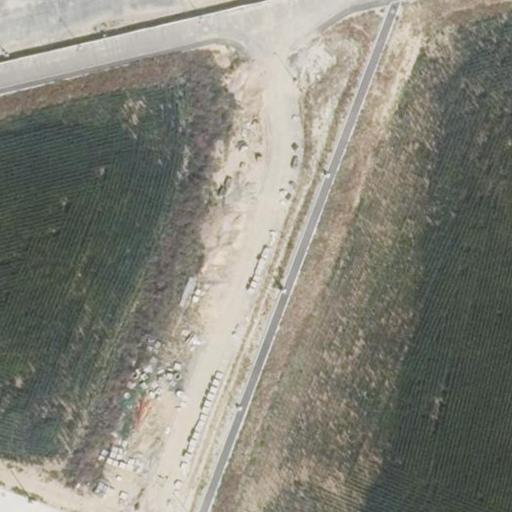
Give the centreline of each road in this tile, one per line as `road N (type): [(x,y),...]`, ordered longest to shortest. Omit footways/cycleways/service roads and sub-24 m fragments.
road 1 (unknown): [(168,511),(286,148),(269,64),(288,12),(344,0)]
road 2 (unknown): [(0,80),(288,12)]
